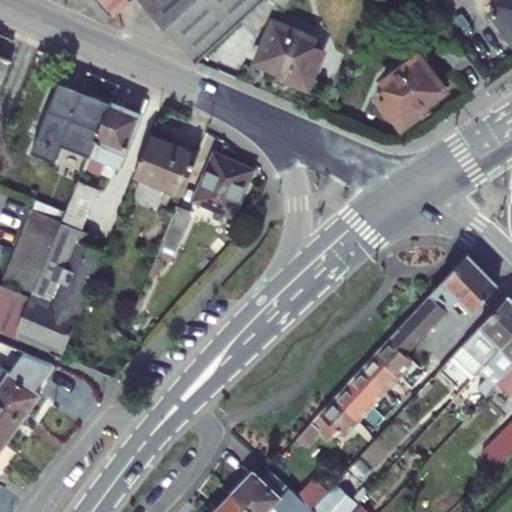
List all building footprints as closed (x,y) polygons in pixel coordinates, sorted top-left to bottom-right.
[(64,0),(110,20),(122,8),(131,0),(64,0)] [(146,0),(131,0),(122,8),(131,18),(149,2),(146,0)] [(146,0),(149,2),(201,59),(248,17),(265,0),(146,0)] [(265,0),(248,17),(260,29),(285,7),(289,10),(299,0),(265,0)] [(511,0),(505,0),(508,3),(498,10),(511,27),(511,0)] [(322,38),(280,20),(262,61),(292,73),(290,77),(314,87),(330,51),(318,46),(322,38)] [(0,48),(3,49),(11,30),(0,25),(0,48)] [(480,59),(465,37),(450,46),(466,69),(480,59)] [(0,323),(27,335),(73,221),(45,210),(17,280),(37,288),(35,293),(0,278),(0,108),(21,56),(3,49),(0,48),(0,323)] [(452,90),(424,54),(391,80),(397,88),(386,96),(410,126),(428,112),(427,110),(452,90)] [(42,150),(67,160),(74,142),(100,153),(121,101),(70,80),(42,150)] [(331,81),(322,104),(334,109),(344,86),(331,81)] [(100,153),(130,165),(152,113),(121,101),(100,153)] [(192,195),(209,152),(162,133),(145,176),(192,195)] [(262,167),(227,153),(208,201),(242,215),(262,167)] [(203,209),(189,203),(169,252),(183,258),(203,209)] [(27,335),(73,353),(115,250),(102,245),(106,234),(73,221),(27,335)] [(412,351),(461,299),(469,306),(473,303),(479,309),(503,283),(504,281),(473,252),(395,336),(412,351)] [(511,294),(445,367),(456,377),(481,350),(492,360),(511,338),(511,294)] [(412,351),(395,336),(380,352),(403,374),(418,357),(412,351)] [(511,376),(511,375),(511,338),(492,360),(478,375),(496,392),(511,376)] [(0,403),(22,419),(40,393),(36,390),(55,363),(24,351),(10,371),(0,364),(0,403)] [(403,374),(380,352),(367,367),(389,388),(403,374)] [(389,388),(367,367),(354,381),(376,402),(389,388)] [(354,381),(339,397),(361,418),(376,402),(354,381)] [(361,418),(339,397),(326,411),(342,426),(348,432),(361,418)] [(0,439),(5,443),(22,419),(0,403),(0,439)] [(335,435),(342,426),(326,411),(303,436),(309,441),(324,425),(335,435)] [(497,467),(511,452),(511,434),(488,458),(497,467)] [(238,488),(263,511),(324,511),(319,507),(276,466),(268,475),(259,466),(238,488)] [(324,511),(349,511),(353,508),(364,497),(345,479),(319,507),(324,511)] [(263,511),(238,488),(217,510),(219,511),(263,511)]
